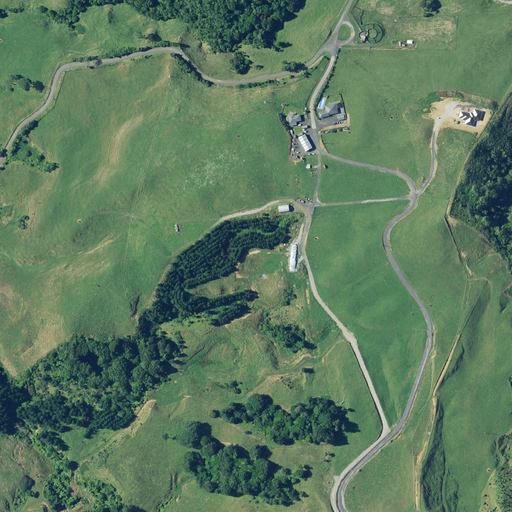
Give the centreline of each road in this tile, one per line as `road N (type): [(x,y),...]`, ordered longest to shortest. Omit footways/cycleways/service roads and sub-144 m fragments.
road 1 (track): [(347,511),(338,506),(339,487),(411,396),(423,344),(371,279),(367,250),(390,205),(388,191),(363,167),(334,156),(306,124),(331,61),(327,41)]
road 2 (unclassified): [(0,158),(68,66),(162,49),(214,80),(281,74),(316,55),(350,0)]
